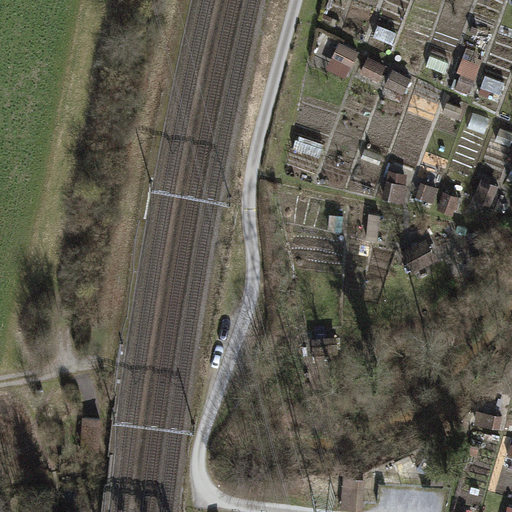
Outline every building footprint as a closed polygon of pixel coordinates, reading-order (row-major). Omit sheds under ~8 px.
[(396,35),(380,28),(374,41),(390,49),(396,35)] [(417,49),(405,43),(400,55),(412,60),(417,49)] [(341,44),(334,60),(351,68),(358,52),(341,44)] [(387,66),(372,58),(363,74),(379,82),(387,66)] [(480,66),(468,61),(457,87),(469,92),(480,66)] [(409,80),(395,71),(387,83),(402,92),(409,80)] [(500,186),(482,180),(473,205),(490,211),(500,186)] [(410,186),(388,181),(385,198),(406,203),(410,186)] [(438,190),(425,185),(420,197),(434,202),(438,190)] [(461,198),(450,194),(443,213),(454,217),(461,198)] [(339,221),(325,218),(323,226),(338,229),(339,221)] [(410,253),(420,271),(448,256),(438,238),(410,253)] [(102,420),(86,419),(83,446),(99,448),(102,420)] [(494,462),(482,459),(481,466),(493,469),(494,462)] [(449,466),(429,462),(426,475),(446,479),(449,466)] [(370,481),(347,478),(344,506),(367,509),(370,481)] [(483,490),(476,488),(474,496),(481,498),(483,490)]
